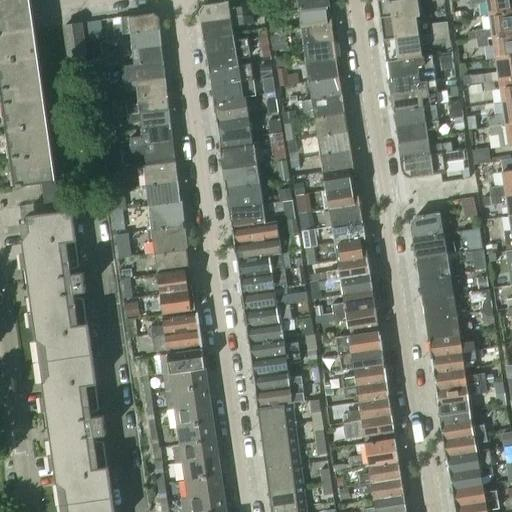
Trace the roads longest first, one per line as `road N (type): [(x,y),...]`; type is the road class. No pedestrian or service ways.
road 1 (residential): [(435,511),(361,0)]
road 2 (residential): [(251,511),(178,0)]
road 3 (residential): [(25,511),(0,309)]
